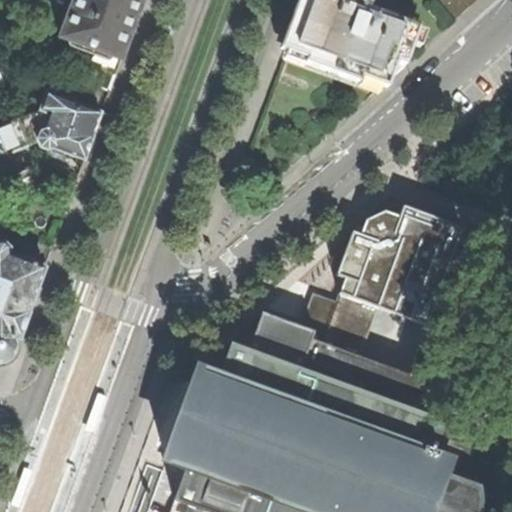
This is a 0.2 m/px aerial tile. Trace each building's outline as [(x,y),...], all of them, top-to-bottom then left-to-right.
[(142,0),(74,0),(60,40),(95,52),(121,62),(133,28),(142,0)] [(285,51),(383,88),(403,68),(417,29),(367,11),(370,0),(303,0),(302,5),(285,51)] [(436,0),(454,21),(477,0),(436,0)] [(121,62),(95,52),(90,65),(88,64),(83,67),(78,78),(110,90),(121,62)] [(100,114),(46,94),(39,113),(48,116),(41,133),(39,133),(36,141),(39,149),(48,152),(53,151),(80,160),(86,158),(90,145),(89,145),(91,139),(100,114)] [(0,157),(27,147),(16,120),(0,126),(0,157)] [(308,320),(305,328),(311,330),(308,339),(358,357),(377,308),(426,327),(407,374),(440,386),(480,282),(489,260),(465,250),(453,246),(461,228),(402,205),(397,217),(374,208),(368,224),(356,255),(343,250),(334,274),(343,278),(335,300),(314,293),(304,319),(308,320)] [(8,361),(14,355),(15,348),(15,344),(13,338),(19,340),(29,314),(44,270),(9,257),(9,251),(3,245),(0,245),(0,364),(1,365),(8,361)] [(174,501),(173,503),(186,508),(184,511),(474,511),(475,506),(475,488),(454,480),(465,449),(469,451),(478,425),(435,409),(440,386),(407,374),(358,357),(308,339),(311,330),(305,328),(260,312),(246,351),(229,345),(217,378),(196,371),(195,375),(210,380),(196,419),(181,461),(165,456),(164,460),(185,467),(173,500),(174,501)] [(85,430),(93,433),(105,401),(106,396),(99,393),(85,430)] [(34,470),(26,468),(14,500),(13,505),(21,508),(34,470)] [(184,511),(186,508),(173,503),(170,511),(157,511),(184,511)]
